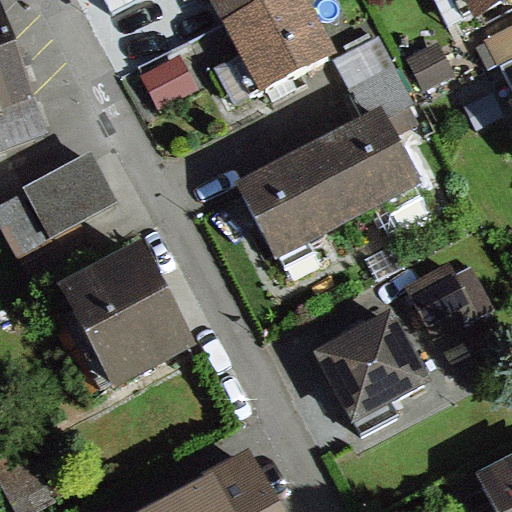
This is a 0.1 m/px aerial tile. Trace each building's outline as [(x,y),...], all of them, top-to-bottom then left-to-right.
[(213,0),(228,27),(278,0),(213,0)] [(333,57),(302,0),(278,0),(228,27),(265,94),(333,57)] [(511,8),(511,0),(461,0),(476,28),(511,8)] [(0,159),(48,142),(0,14),(0,159)] [(511,30),(475,50),(488,74),(511,60),(511,30)] [(457,80),(438,45),(406,63),(425,98),(457,80)] [(183,60),(142,79),(157,109),(197,91),(183,60)] [(493,96),(465,110),(477,134),(505,120),(493,96)] [(380,115),(307,153),(347,228),(420,190),(380,115)] [(277,265),(347,228),(307,153),(237,190),(277,265)] [(0,239),(13,264),(118,210),(92,159),(0,206),(0,239)] [(14,264),(27,290),(88,258),(75,233),(14,264)] [(56,298),(113,402),(197,356),(140,252),(56,298)] [(449,264),(403,290),(435,348),(496,314),(471,269),(456,277),(449,264)] [(388,317),(311,359),(352,432),(428,389),(388,317)] [(137,511),(280,511),(247,452),(137,511)] [(511,511),(511,463),(477,481),(493,511),(511,511)]
